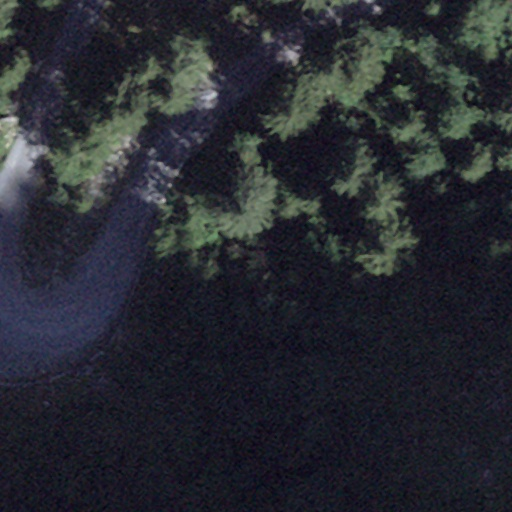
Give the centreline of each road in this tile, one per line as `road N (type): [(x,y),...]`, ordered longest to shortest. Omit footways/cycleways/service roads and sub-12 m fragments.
road 1 (track): [(0,310),(20,332),(63,335),(95,309),(140,196),(179,145),(224,96),(367,0)]
road 2 (track): [(89,0),(0,242)]
